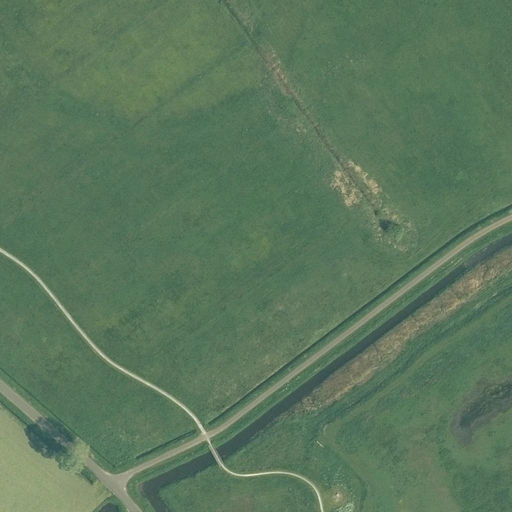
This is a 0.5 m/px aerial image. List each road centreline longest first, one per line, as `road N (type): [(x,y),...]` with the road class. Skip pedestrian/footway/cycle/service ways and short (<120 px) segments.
road 1 (unclassified): [(112,483),(221,427),(434,265),(511,217)]
road 2 (unclassified): [(112,483),(0,385)]
